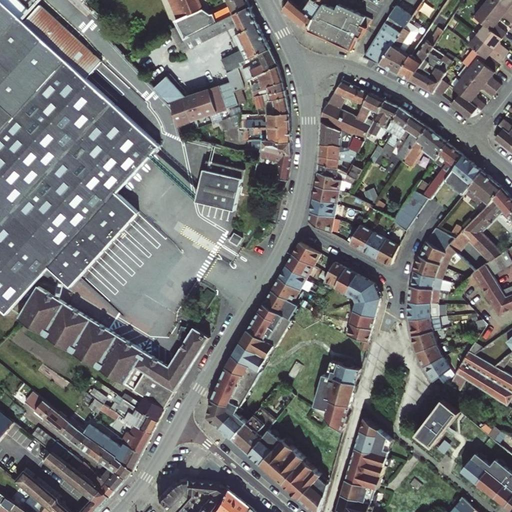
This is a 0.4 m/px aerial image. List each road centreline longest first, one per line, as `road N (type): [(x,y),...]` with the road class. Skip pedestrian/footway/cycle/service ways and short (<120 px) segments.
road 1 (residential): [(294,222),(179,421)]
road 2 (residential): [(472,140),(361,70),(298,64)]
road 3 (residential): [(298,64),(308,143),(294,222)]
road 4 (residential): [(288,511),(179,421)]
road 5 (residential): [(294,222),(401,282)]
